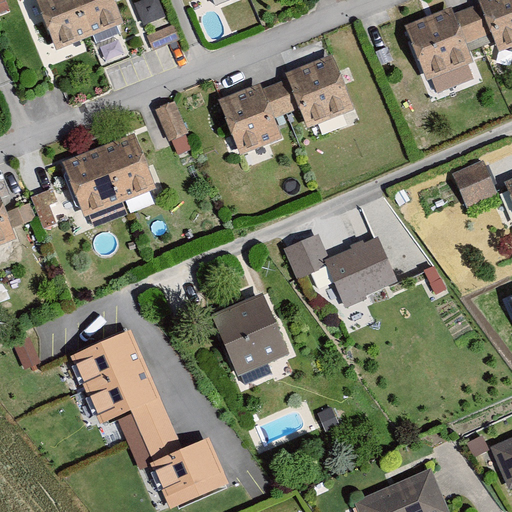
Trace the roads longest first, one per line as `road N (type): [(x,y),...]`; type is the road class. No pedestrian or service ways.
road 1 (residential): [(511,127),(38,335)]
road 2 (residential): [(376,0),(0,159)]
